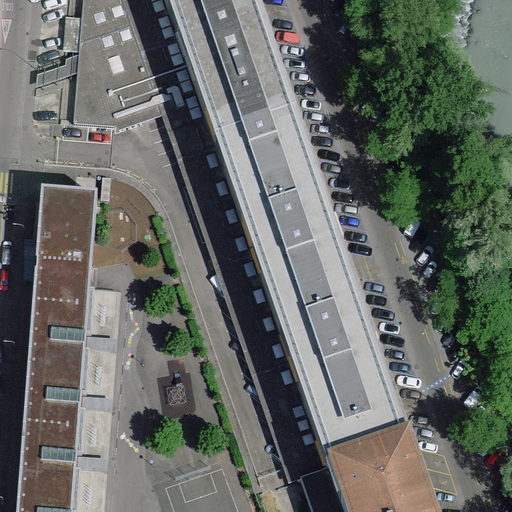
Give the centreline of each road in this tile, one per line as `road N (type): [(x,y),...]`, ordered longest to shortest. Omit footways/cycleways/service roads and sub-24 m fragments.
road 1 (tertiary): [(479,511),(307,0)]
road 2 (residential): [(16,0),(0,208)]
